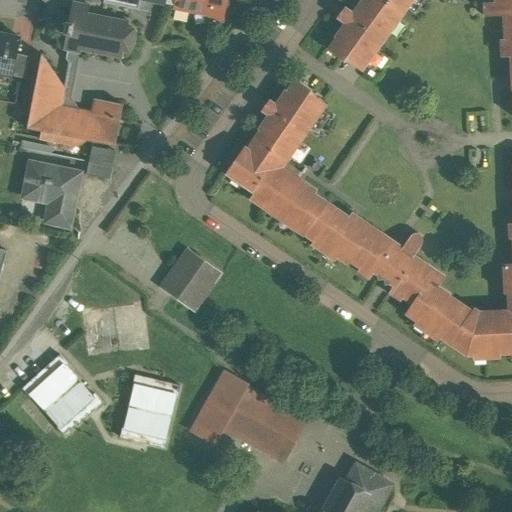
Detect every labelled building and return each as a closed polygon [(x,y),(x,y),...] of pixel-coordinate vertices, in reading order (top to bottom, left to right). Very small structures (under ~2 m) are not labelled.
[(104,0),(104,3),(140,10),(141,1),(166,6),(166,4),(171,5),(172,0),(104,0)] [(225,0),(172,0),(171,5),(171,7),(210,15),(211,9),(212,9),(213,8),(223,10),(225,0)] [(361,0),(352,13),(344,8),(337,18),(344,24),(334,38),(335,39),(327,50),(344,62),(346,60),(362,71),(403,14),(383,0),(361,0)] [(383,0),(403,14),(413,0),(383,0)] [(511,0),(501,0),(502,3),(483,4),(484,16),(511,15),(511,0)] [(90,4),(73,1),(66,35),(59,33),(57,41),(57,43),(56,44),(57,46),(58,48),(59,49),(66,51),(79,53),(80,50),(82,51),(120,58),(122,51),(127,53),(132,48),(134,42),(134,36),(132,30),(127,29),(128,23),(88,14),(90,4)] [(20,39),(0,34),(0,73),(12,76),(17,54),(20,39)] [(64,63),(60,82),(64,87),(62,96),(72,98),(74,97),(79,71),(82,51),(80,50),(79,53),(66,51),(64,63)] [(29,56),(17,54),(12,76),(24,79),(29,56)] [(60,82),(40,54),(26,129),(41,131),(39,139),(78,146),(87,140),(114,146),(122,105),(102,101),(92,107),(90,115),(80,113),(72,98),(62,96),(64,87),(60,82)] [(285,90),(275,105),(269,100),(262,111),(268,115),(258,130),(259,131),(253,140),(286,163),(326,105),(309,94),(311,92),(294,80),(286,91),(285,90)] [(316,191),(283,168),(286,163),(253,140),(247,149),(244,147),(229,170),(246,182),(243,186),(253,194),(249,199),(303,236),(304,235),(327,202),(315,194),(316,191)] [(92,148),(89,163),(112,167),(115,152),(92,148)] [(82,173),(32,163),(24,198),(57,205),(53,225),(70,228),(82,173)] [(89,163),(87,174),(110,178),(112,167),(89,163)] [(383,279),(398,255),(367,234),(365,237),(345,223),(349,218),(327,202),(304,235),(313,242),(314,241),(317,240),(337,253),(337,256),(336,258),(348,266),(350,262),(360,269),(361,268),(364,267),(377,276),(377,280),(383,279)] [(416,235),(412,236),(410,237),(402,248),(413,256),(421,244),(421,241),(421,238),(420,235),(416,235)] [(174,269),(161,289),(194,312),(221,273),(188,250),(174,269)] [(398,255),(383,279),(384,285),(389,284),(405,259),(402,257),(398,255)] [(432,278),(405,259),(389,284),(402,293),(403,296),(402,298),(411,304),(405,314),(416,322),(417,321),(420,320),(439,333),(440,337),(439,338),(449,345),(472,311),(471,311),(449,295),(445,301),(425,288),(432,278)] [(511,264),(503,265),(504,294),(511,293),(511,264)] [(511,324),(511,321),(485,322),(485,316),(473,308),(471,311),(472,311),(449,345),(466,356),(474,356),(473,354),(475,352),(496,351),(498,353),(499,355),(511,354),(511,324)] [(92,395),(66,366),(68,364),(59,355),(22,389),(31,398),(32,398),(58,427),(57,427),(66,437),(103,403),(94,394),(92,395)] [(248,384),(229,373),(212,403),(209,401),(200,416),(203,418),(195,434),(214,445),(226,425),(262,446),(262,447),(281,457),(300,423),(282,412),(281,413),(244,392),(248,384)] [(180,386),(135,375),(132,388),(134,388),(129,407),(172,417),(176,398),(177,398),(180,386)] [(172,417),(129,407),(124,426),(123,426),(120,438),(165,449),(168,437),(167,437),(172,417)] [(375,511),(391,485),(354,464),(326,511),(375,511)]
